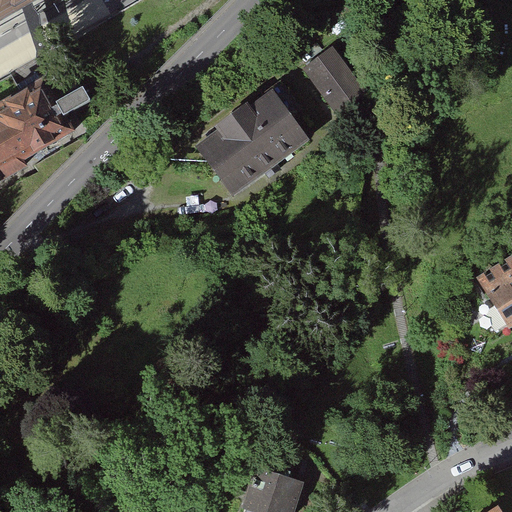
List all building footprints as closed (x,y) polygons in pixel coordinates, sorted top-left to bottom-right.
[(0,0),(0,32),(54,2),(52,0),(0,0)] [(331,49),(293,80),(328,123),(366,93),(331,49)] [(44,86),(0,109),(0,191),(26,177),(22,170),(74,141),(44,86)] [(269,90),(192,151),(233,203),(310,143),(269,90)] [(511,256),(474,281),(508,333),(511,330),(511,256)] [(295,511),(303,486),(250,472),(239,511),(295,511)]
